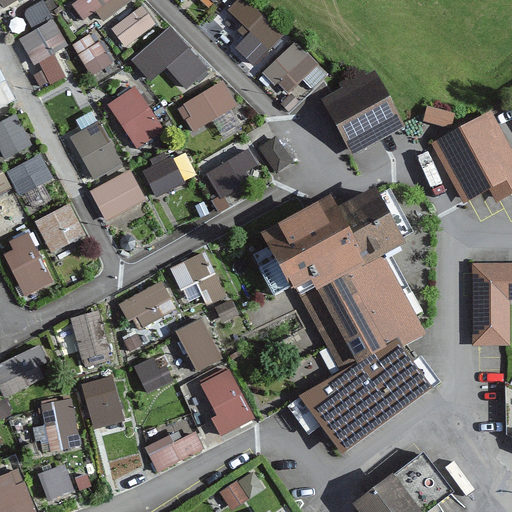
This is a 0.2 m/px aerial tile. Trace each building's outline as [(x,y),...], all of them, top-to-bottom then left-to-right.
[(0,0),(0,11),(22,0),(0,0)] [(133,6),(129,0),(83,0),(74,7),(84,24),(97,16),(104,26),(133,6)] [(283,37),(244,0),(237,0),(228,9),(269,50),(283,37)] [(46,5),(26,16),(36,34),(21,42),(34,68),(70,50),(46,5)] [(159,34),(144,11),(115,29),(130,52),(159,34)] [(208,71),(171,27),(131,60),(149,82),(167,67),(185,90),(208,71)] [(111,67),(92,37),(72,49),(91,79),(111,67)] [(328,74),(296,41),(262,73),(276,87),(278,84),(289,96),(304,82),(312,90),(328,74)] [(407,127),(378,71),(323,100),(352,155),(407,127)] [(238,111),(224,87),(178,112),(193,140),(233,118),(238,129),(252,122),(246,108),(238,111)] [(164,136),(136,91),(111,106),(139,152),(164,136)] [(300,102),(292,94),(282,105),(289,112),(300,102)] [(456,114),(427,106),(423,121),(452,129),(456,114)] [(511,192),(511,147),(493,112),(433,143),(465,205),(473,201),(492,191),(497,201),(511,192)] [(34,147),(16,115),(0,123),(0,154),(5,163),(34,147)] [(124,168),(100,123),(71,139),(95,184),(124,168)] [(277,137),(259,149),(277,175),(294,163),(277,137)] [(251,148),(210,171),(229,204),(255,190),(246,175),(261,167),(251,148)] [(41,158),(9,175),(22,197),(53,180),(41,158)] [(173,161),(150,171),(163,200),(186,190),(173,161)] [(0,168),(0,196),(10,193),(0,168)] [(133,175),(94,193),(110,227),(149,209),(133,175)] [(408,244),(376,187),(338,208),(332,197),(264,234),(340,370),(356,361),(357,363),(399,340),(403,348),(428,334),(385,257),(408,244)] [(70,206),(34,225),(53,259),(89,240),(70,206)] [(0,237),(26,224),(18,207),(0,215),(0,237)] [(51,283),(29,236),(8,246),(13,256),(5,259),(23,296),(51,283)] [(208,253),(170,270),(180,294),(198,286),(207,308),(228,299),(208,253)] [(511,300),(511,264),(473,265),(473,345),(480,345),(502,345),(511,345),(510,300),(511,300)] [(178,313),(161,283),(124,304),(141,334),(178,313)] [(99,312),(71,319),(82,360),(84,359),(86,367),(112,360),(99,312)] [(202,324),(163,344),(184,383),(223,362),(202,324)] [(403,348),(399,340),(357,363),(299,397),(342,453),(434,390),(403,348)] [(54,373),(40,346),(0,365),(0,388),(4,398),(54,373)] [(140,358),(150,385),(171,378),(161,350),(140,358)] [(230,373),(203,387),(214,416),(204,419),(216,441),(256,423),(230,373)] [(116,378),(85,385),(92,414),(104,412),(108,428),(127,424),(116,378)] [(73,403),(42,408),(49,457),(81,453),(73,403)] [(201,453),(191,430),(147,449),(157,472),(201,453)] [(128,431),(101,437),(106,463),(133,457),(128,431)] [(426,511),(453,492),(423,453),(354,506),(358,511),(426,511)] [(67,465),(31,479),(42,509),(78,496),(67,465)] [(35,511),(21,471),(0,478),(0,511),(35,511)] [(238,481),(221,493),(232,511),(250,499),(238,481)]
